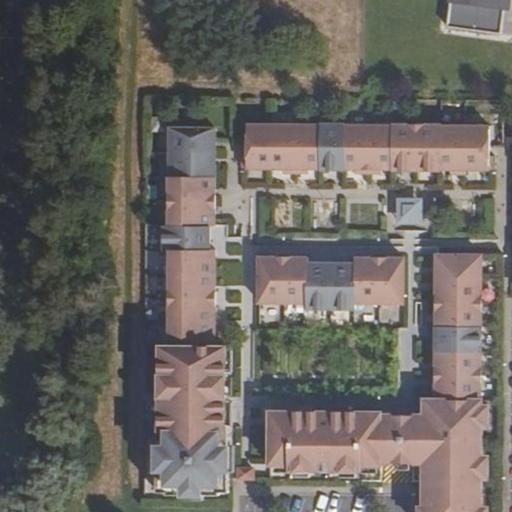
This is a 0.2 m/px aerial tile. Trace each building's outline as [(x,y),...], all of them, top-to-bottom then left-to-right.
[(453,0),(450,26),(504,33),(508,3),(499,2),(498,0),(453,0)] [(444,124),(395,124),(346,124),(321,123),(321,124),(247,124),(247,153),(242,153),(242,167),(283,167),(283,172),(309,172),(309,167),(320,167),(320,168),(346,169),(346,168),(357,168),(357,173),(383,173),(383,168),(395,168),(394,169),(444,169),(456,169),(456,174),(469,174),(469,169),(495,169),(495,156),(490,156),(490,125),(444,125),(444,124)] [(215,130),(170,130),(170,226),(164,226),(164,250),(170,249),(169,347),(160,347),(160,424),(157,424),(156,493),(166,492),(166,495),(219,495),(219,493),(228,493),(229,425),(222,425),(222,403),(226,403),(226,347),(214,347),(215,250),(209,250),(209,226),(215,226),(215,130)] [(401,223),(428,223),(429,197),(402,197),(401,223)] [(354,299),(403,300),(403,255),(355,254),(355,260),(308,260),(308,254),(259,254),(259,299),(308,299),(308,305),(354,305),(354,299)] [(423,511),(481,511),(483,400),(480,400),(481,255),(436,255),(435,400),(424,400),(424,415),(413,415),(402,421),(392,415),(381,415),(381,409),(271,408),(270,481),(381,481),(381,463),(413,463),(412,481),(424,482),(423,511)]
